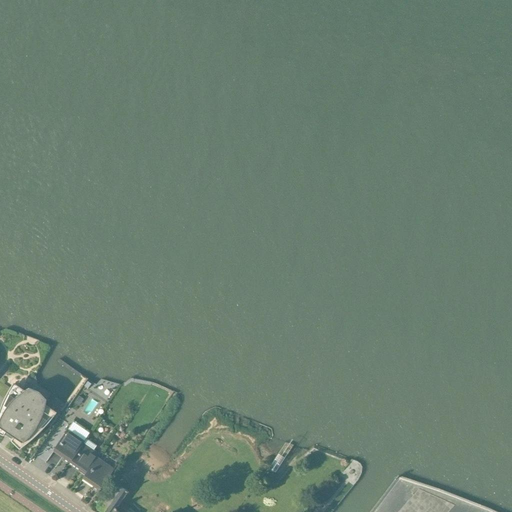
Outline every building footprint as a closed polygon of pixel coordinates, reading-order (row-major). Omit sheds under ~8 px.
[(52,418),(55,414),(45,407),(46,400),(39,392),(29,388),(22,392),(12,385),(10,388),(0,380),(0,395),(4,399),(2,404),(0,407),(0,428),(6,433),(5,435),(11,439),(13,437),(25,445),(29,442),(33,438),(37,435),(41,431),(45,427),(49,423),(52,418)] [(69,462),(82,443),(83,442),(67,430),(53,451),(69,462)] [(82,443),(69,462),(68,464),(85,475),(97,458),(99,455),(93,451),(94,450),(93,449),(96,446),(85,439),(83,442),(82,443)] [(99,491),(114,469),(97,458),(85,475),(82,479),(99,491)] [(145,511),(156,497),(122,473),(108,493),(116,499),(117,498),(132,509),(130,511),(145,511)]
